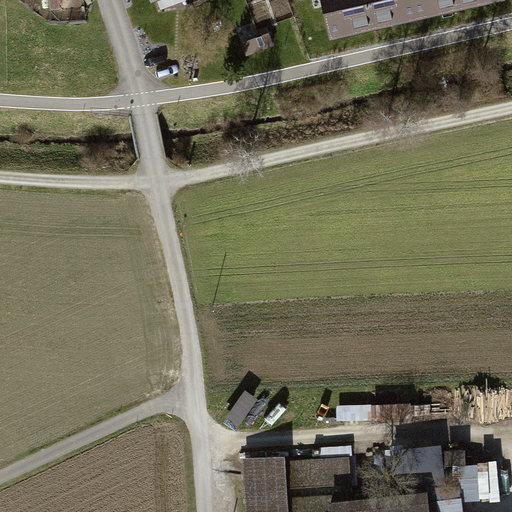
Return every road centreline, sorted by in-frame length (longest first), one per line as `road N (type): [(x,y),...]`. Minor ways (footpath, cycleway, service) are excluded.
road 1 (track): [(0,99),(140,102),(511,24)]
road 2 (track): [(157,183),(196,389),(206,511)]
road 3 (track): [(196,389),(0,478)]
road 4 (track): [(108,0),(157,183)]
